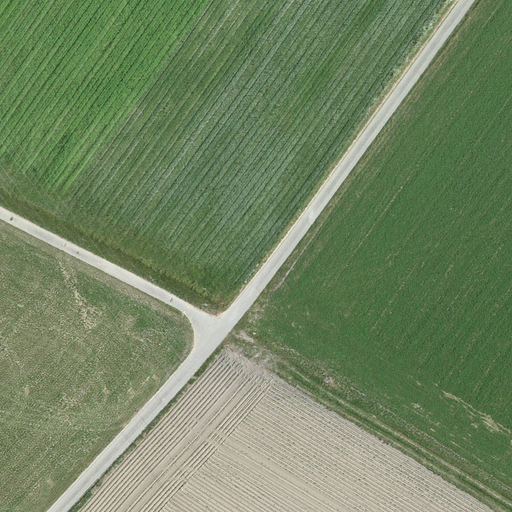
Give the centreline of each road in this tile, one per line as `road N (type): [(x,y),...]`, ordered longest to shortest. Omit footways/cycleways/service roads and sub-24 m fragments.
road 1 (track): [(56,511),(281,254),(463,0)]
road 2 (track): [(0,212),(155,290),(215,331)]
